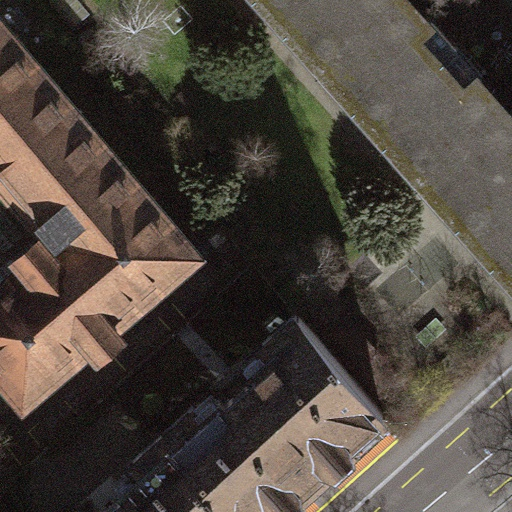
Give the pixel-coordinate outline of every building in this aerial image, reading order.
[(269,0),(324,61),(392,0),(269,0)] [(426,20),(407,0),(392,0),(324,61),(424,173),(501,104),(478,78),(468,86),(416,28),(426,20)] [(0,21),(0,371),(24,399),(197,253),(0,21)] [(511,115),(501,104),(424,173),(511,270),(511,115)] [(353,456),(350,445),(385,414),(295,315),(263,344),(270,352),(250,369),(255,375),(225,402),(220,396),(201,414),(194,406),(163,434),(202,477),(199,480),(213,495),(208,500),(218,511),(276,511),(277,511),(278,511),(290,511),(302,502),(300,490),(327,466),(338,470),(353,456)] [(218,511),(208,500),(213,495),(199,480),(202,477),(163,434),(133,461),(140,469),(121,486),(127,492),(104,511),(218,511)]
